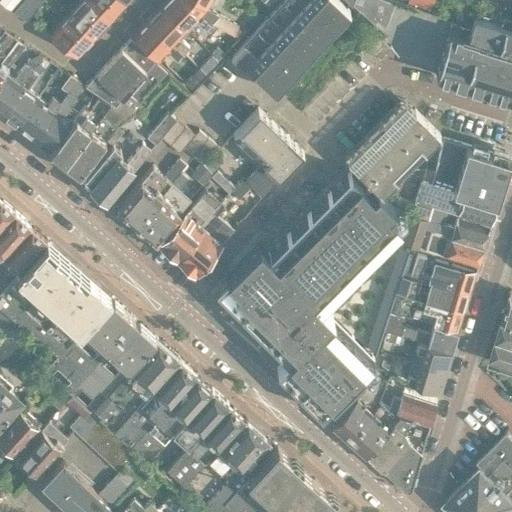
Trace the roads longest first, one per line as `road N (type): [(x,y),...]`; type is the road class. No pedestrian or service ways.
road 1 (residential): [(178,309),(402,79),(511,114)]
road 2 (tertiary): [(403,511),(178,309)]
road 3 (residential): [(501,265),(424,511)]
road 4 (tertiary): [(178,309),(0,155)]
road 5 (residential): [(0,10),(85,67),(145,0)]
